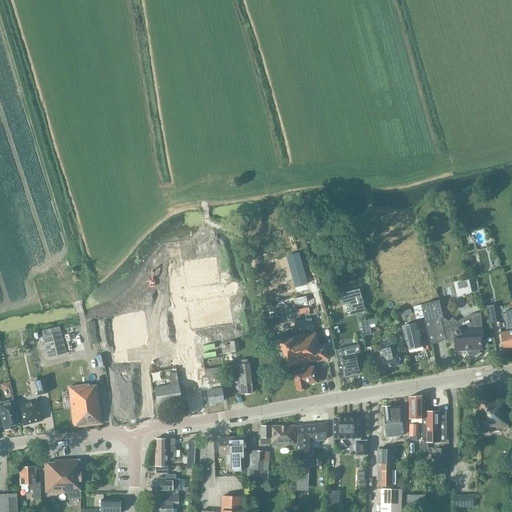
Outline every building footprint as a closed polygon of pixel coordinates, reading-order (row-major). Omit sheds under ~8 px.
[(269,253),(272,271),(286,268),(283,250),(269,253)] [(214,260),(204,262),(206,283),(212,282),(212,281),(217,280),(214,260)] [(229,260),(224,261),(226,271),(232,269),(229,260)] [(204,262),(183,264),(186,285),(201,283),(201,284),(206,283),(204,262)] [(306,293),(297,262),(288,264),(298,295),(306,293)] [(162,268),(147,270),(149,286),(171,283),(169,267),(165,268),(165,267),(162,267),(162,268)] [(488,279),(479,281),(484,305),(494,303),(488,279)] [(171,283),(149,286),(152,302),(166,300),(166,301),(169,300),(174,299),(171,283)] [(360,289),(346,293),(349,307),(351,315),(366,312),(360,289)] [(282,318),(311,313),(309,299),(279,305),(282,318)] [(439,300),(422,305),(432,345),(447,339),(448,340),(450,340),(452,341),(453,341),(455,341),(455,349),(463,348),(464,350),(468,350),(468,352),(469,354),(471,355),(473,355),(475,355),(477,354),(478,353),(479,351),(479,349),(482,349),(482,337),(483,337),(481,313),(481,314),(476,314),(472,315),(468,316),(464,318),(461,320),(458,323),(453,319),(447,325),(444,326),(442,319),(444,318),(439,300)] [(221,301),(216,302),(216,303),(219,323),(230,322),(227,302),(222,302),(221,301)] [(200,305),(189,307),(191,327),(208,325),(205,303),(200,304),(200,305)] [(210,303),(205,303),(208,325),(219,323),(216,303),(211,304),(210,303)] [(413,306),(416,318),(423,317),(421,304),(413,306)] [(494,305),(488,306),(491,324),(498,323),(494,305)] [(244,309),(238,311),(241,320),(246,319),(244,309)] [(511,309),(506,310),(509,328),(510,328),(510,331),(501,333),(505,350),(511,348),(511,309)] [(142,314),(127,316),(131,346),(137,346),(136,345),(138,345),(138,343),(146,342),(142,314)] [(127,317),(113,319),(114,330),(115,338),(116,347),(116,348),(126,347),(131,346),(127,316),(127,317)] [(371,334),(369,320),(361,321),(363,335),(371,334)] [(403,326),(408,350),(424,346),(418,323),(403,326)] [(60,327),(41,331),(47,357),(65,353),(60,329),(60,327)] [(338,331),(332,332),(340,374),(345,372),(346,376),(364,373),(359,345),(342,349),(338,331)] [(277,340),(282,368),(293,366),(294,370),(293,370),(297,390),(306,388),(305,385),(316,382),(313,366),(310,367),(309,363),(328,359),(325,345),(319,346),(318,340),(317,340),(315,332),(277,340)] [(224,344),(225,352),(239,351),(238,340),(230,341),(230,344),(224,344)] [(392,341),(381,344),(383,349),(380,350),(381,357),(377,358),(380,370),(404,364),(400,352),(398,353),(396,346),(393,347),(392,341)] [(239,365),(237,365),(237,368),(239,384),(242,384),(243,393),(252,392),(249,364),(248,359),(239,360),(239,365)] [(136,363),(127,364),(129,374),(137,373),(136,363)] [(127,364),(119,365),(120,375),(129,374),(127,364)] [(221,388),(219,368),(204,370),(205,379),(208,378),(210,390),(207,390),(209,405),(223,403),(222,388),(221,388)] [(173,385),(154,388),(157,405),(181,401),(177,372),(171,373),(173,385)] [(45,378),(35,380),(38,394),(48,392),(45,378)] [(89,384),(68,387),(73,427),(102,424),(97,385),(89,386),(89,384)] [(479,404),(480,430),(510,428),(509,398),(496,399),(494,387),(475,389),(477,405),(479,404)] [(144,390),(131,392),(135,417),(137,417),(138,417),(147,416),(148,416),(148,415),(147,407),(146,399),(145,391),(145,390),(144,390)] [(119,393),(118,393),(118,394),(119,402),(118,402),(120,411),(120,410),(121,418),(121,419),(122,419),(131,418),(132,418),(135,417),(131,392),(119,393)] [(411,398),(411,419),(425,419),(426,419),(426,413),(426,396),(411,398)] [(0,402),(0,410),(5,430),(15,427),(15,424),(19,423),(14,399),(0,402)] [(38,400),(18,405),(23,425),(43,420),(38,400)] [(385,407),(384,407),(385,418),(385,424),(387,437),(390,437),(402,435),(404,435),(403,422),(401,406),(393,406),(391,406),(390,405),(386,405),(385,407)] [(425,419),(424,444),(440,444),(441,413),(426,413),(426,419),(425,419)] [(360,418),(334,418),(334,438),(357,438),(357,455),(367,455),(367,441),(361,441),(360,418)] [(298,426),(296,426),(297,460),(297,472),(309,471),(309,459),(309,441),(325,440),(324,424),(298,426)] [(271,425),(260,426),(261,444),(271,444),(276,444),(277,445),(277,446),(278,446),(278,447),(279,447),(280,447),(281,447),(282,447),(282,446),(283,446),(283,445),(283,444),(284,444),(296,444),(296,425),(271,426),(271,425)] [(226,438),(219,438),(219,453),(226,452),(226,469),(234,469),(244,469),(244,452),(244,437),(226,438)] [(175,439),(156,439),(156,467),(168,467),(168,461),(175,461),(175,439)] [(447,464),(447,448),(437,448),(437,464),(447,464)] [(379,466),(381,466),(380,487),(383,487),(393,487),(394,464),(393,464),(393,449),(379,449),(379,464),(379,466)] [(248,450),(246,476),(253,477),(254,469),(268,471),(269,457),(263,456),(264,451),(256,450),(248,450)] [(46,463),(47,493),(68,493),(68,499),(80,499),(79,491),(81,491),(80,460),(55,460),(55,463),(46,463)] [(22,467),(20,467),(21,484),(28,484),(28,489),(33,489),(33,499),(41,498),(40,481),(35,482),(34,466),(26,467),(25,466),(23,466),(22,467)] [(473,485),(471,471),(465,472),(467,486),(473,485)] [(167,479),(158,479),(158,482),(154,482),(153,490),(179,491),(180,480),(176,480),(176,476),(167,476),(167,479)] [(488,486),(488,501),(500,501),(500,486),(488,486)] [(383,489),(382,489),(381,511),(401,511),(402,489),(392,489),(393,487),(383,487),(383,489)] [(0,493),(0,511),(16,511),(16,493),(0,493)] [(154,499),(153,511),(172,511),(173,507),(179,507),(179,496),(167,495),(167,500),(154,499)] [(201,511),(240,511),(241,498),(241,497),(222,496),(221,511),(214,511),(215,511),(201,511)] [(101,502),(101,506),(102,507),(102,511),(120,511),(121,501),(107,501),(102,501),(101,502)]
